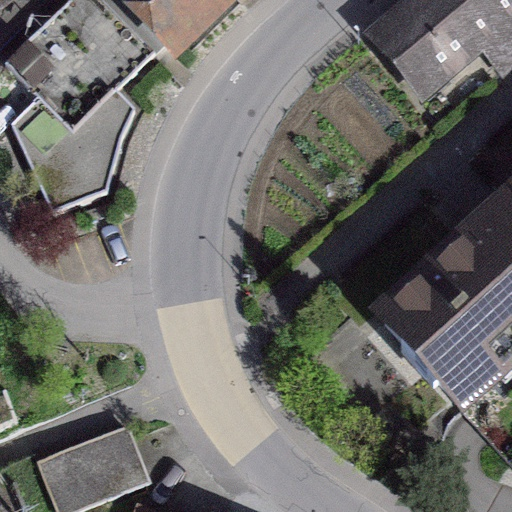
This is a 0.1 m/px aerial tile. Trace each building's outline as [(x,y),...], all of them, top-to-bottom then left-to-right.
[(0,0),(0,9),(11,0),(0,0)] [(165,44),(121,0),(74,0),(4,69),(37,102),(10,128),(53,217),(105,197),(121,141),(133,111),(117,95),(165,44)] [(121,0),(165,44),(175,54),(231,0),(121,0)] [(511,0),(429,0),(377,44),(420,95),(477,47),(502,76),(511,66),(511,0)] [(511,210),(384,326),(459,409),(511,361),(511,210)] [(127,431),(39,467),(56,511),(83,511),(149,485),(127,431)]
